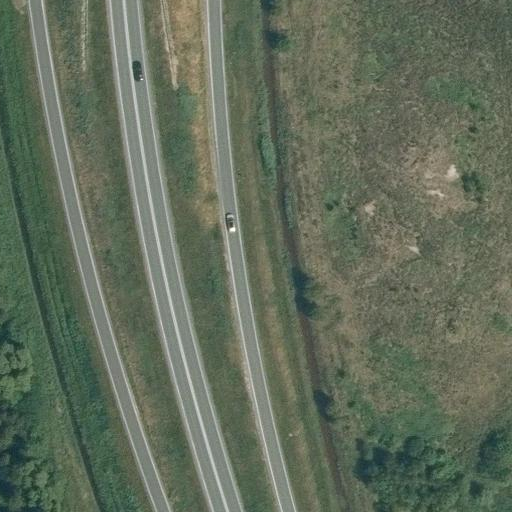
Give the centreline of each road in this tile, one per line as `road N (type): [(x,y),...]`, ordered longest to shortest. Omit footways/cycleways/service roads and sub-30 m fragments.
road 1 (trunk): [(34,0),(78,235),(162,511)]
road 2 (trunk): [(227,511),(179,347),(151,212),(123,0)]
road 3 (trunk): [(288,511),(230,220),(214,0)]
